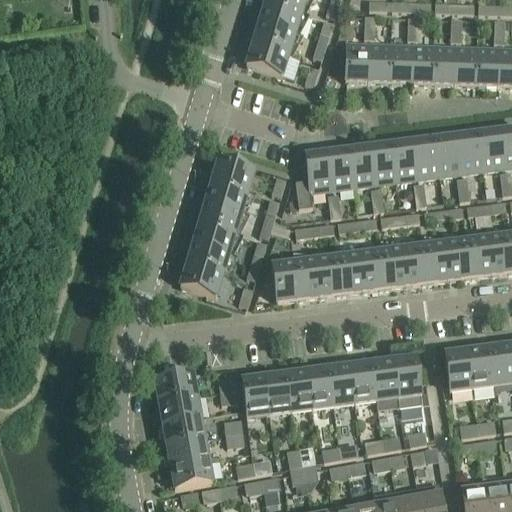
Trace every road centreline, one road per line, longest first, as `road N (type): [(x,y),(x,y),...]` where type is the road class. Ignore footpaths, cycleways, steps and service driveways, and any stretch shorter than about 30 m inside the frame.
road 1 (residential): [(128,349),(511,300)]
road 2 (residential): [(199,109),(128,349)]
road 3 (residential): [(104,0),(116,75),(199,109)]
road 4 (residential): [(128,349),(119,418),(132,511)]
